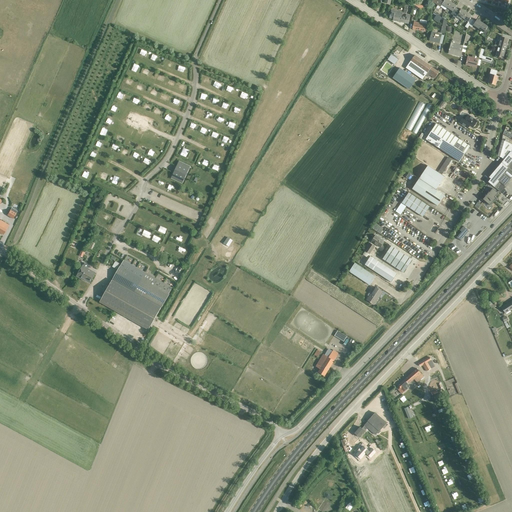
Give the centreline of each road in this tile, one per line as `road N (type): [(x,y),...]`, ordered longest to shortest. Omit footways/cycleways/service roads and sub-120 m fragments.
road 1 (primary): [(511,224),(318,427),(254,511)]
road 2 (unclassified): [(276,511),(332,432),(511,245)]
road 3 (unclassified): [(281,435),(264,416),(141,350),(0,248)]
road 4 (unclassified): [(511,205),(298,427),(281,435)]
road 5 (track): [(3,251),(112,0)]
road 6 (residential): [(401,301),(478,175),(500,100)]
road 7 (residential): [(500,100),(349,0)]
